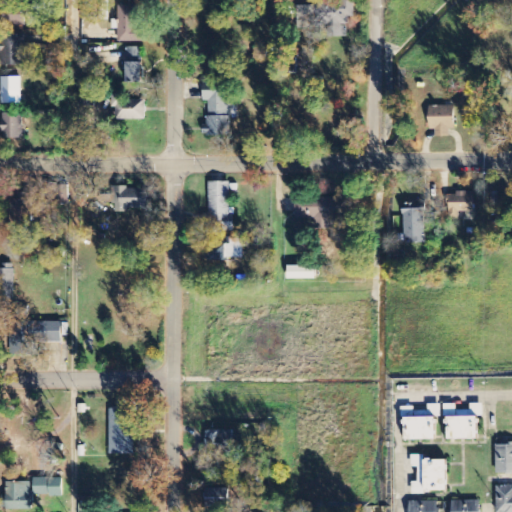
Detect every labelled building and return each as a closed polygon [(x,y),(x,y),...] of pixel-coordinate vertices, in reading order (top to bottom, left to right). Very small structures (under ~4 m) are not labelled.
[(296,5),(296,29),(319,29),(319,27),(330,27),(330,38),(348,38),(348,19),(355,19),(354,0),(338,0),(338,5),(296,5)] [(138,23),(138,7),(119,6),(119,43),(144,43),(145,23),(138,23)] [(25,29),(26,13),(10,13),(9,29),(25,29)] [(24,35),(2,36),(3,66),(25,65),(24,35)] [(142,85),(143,49),(127,48),(126,84),(142,85)] [(22,105),(21,78),(1,79),(2,105),(22,105)] [(231,137),(232,91),(215,91),(215,92),(204,92),(203,102),(207,102),(207,137),(231,137)] [(146,121),(146,101),(126,101),(126,96),(114,96),(114,121),(146,121)] [(455,107),(430,107),(430,131),(438,131),(438,138),(450,138),(450,131),(455,130),(455,107)] [(23,116),(3,115),(2,140),(22,141),(23,116)] [(230,183),(209,183),(209,233),(235,233),(235,209),(230,209),(230,183)] [(149,190),(114,189),(114,211),(148,211),(149,190)] [(459,213),(474,213),(475,193),(457,193),(457,197),(450,196),(449,218),(459,218),(459,213)] [(18,194),(18,201),(11,201),(11,232),(33,232),(32,194),(18,194)] [(296,220),(351,220),(352,200),(296,199),(296,220)] [(405,245),(426,244),(425,203),(404,204),(405,245)] [(206,260),(246,261),(246,241),(228,240),(228,241),(206,241),(206,260)] [(316,281),(316,268),(288,267),(288,281),(316,281)] [(0,299),(15,299),(14,269),(0,269),(0,299)] [(14,322),(14,355),(36,355),(36,343),(62,344),(63,323),(14,322)] [(118,409),(110,409),(109,455),(133,455),(134,399),(118,398),(118,409)] [(405,418),(406,440),(437,439),(437,418),(405,418)] [(479,439),(479,418),(448,418),(448,440),(479,439)] [(206,430),(206,450),(233,451),(234,431),(206,430)] [(497,475),(511,474),(511,444),(497,445),(497,475)] [(413,494),(448,493),(447,461),(425,461),(425,456),(412,456),(413,468),(418,468),(419,483),(413,483),(413,494)] [(63,496),(63,479),(34,479),(34,497),(63,496)] [(33,483),(7,482),(6,510),(32,511),(33,483)] [(511,511),(511,487),(497,487),(496,511),(511,511)] [(229,489),(206,490),(206,507),(229,507),(229,489)] [(481,511),(482,502),(452,501),(452,511),(481,511)] [(439,511),(440,502),(410,502),(410,511),(439,511)]
